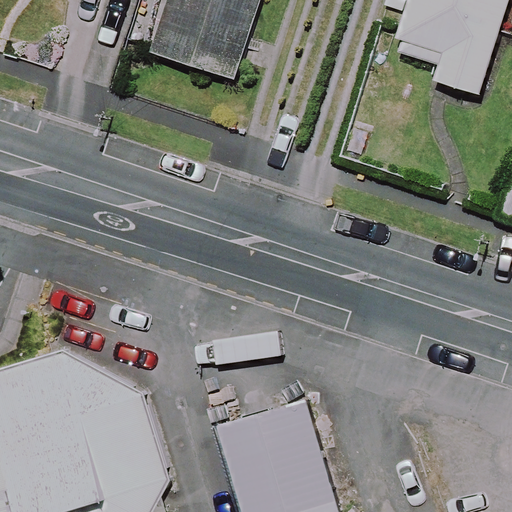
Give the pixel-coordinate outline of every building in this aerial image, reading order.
[(261,0),(174,0),(158,55),(237,79),(261,0)] [(510,0),(413,0),(397,51),(440,65),(435,81),(481,95),(510,0)] [(511,173),(497,219),(511,223),(511,173)] [(0,511),(194,511),(157,382),(67,345),(0,365),(0,511)] [(240,511),(345,511),(310,399),(214,429),(240,511)]
